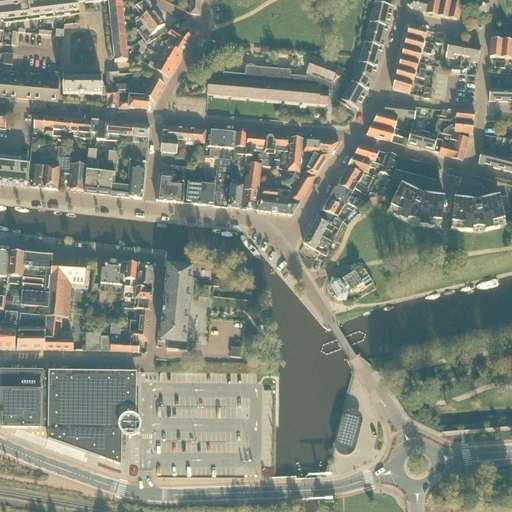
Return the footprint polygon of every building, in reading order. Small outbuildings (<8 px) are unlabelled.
[(20,0),(15,1),(18,23),(30,21),(27,0),(20,0)] [(27,0),(30,21),(43,20),(40,0),(27,0)] [(40,0),(43,20),(54,18),(52,0),(40,0)] [(52,0),(54,18),(67,17),(64,0),(52,0)] [(64,0),(67,17),(79,15),(80,15),(79,6),(77,0),(64,0)] [(141,17),(142,19),(153,10),(154,9),(146,0),(136,7),(135,8),(141,17)] [(200,0),(190,0),(190,15),(190,16),(200,17),(200,0)] [(411,11),(415,12),(418,0),(406,0),(407,7),(411,11)] [(428,1),(424,0),(418,0),(415,12),(426,14),(428,1)] [(437,17),(441,0),(429,0),(427,15),(437,17)] [(448,19),(452,2),(444,0),(441,0),(437,17),(448,19)] [(7,24),(18,23),(15,1),(4,2),(6,20),(7,24)] [(108,3),(110,19),(124,18),(122,1),(108,3)] [(367,35),(386,39),(393,8),(388,7),(388,4),(375,1),(367,35)] [(452,2),(448,19),(459,22),(463,4),(452,2)] [(490,5),(478,2),(476,15),(487,17),(490,5)] [(142,19),(141,17),(135,20),(136,23),(139,21),(143,27),(137,32),(138,32),(139,34),(159,18),(153,10),(142,19)] [(110,19),(112,36),(125,34),(126,34),(124,18),(110,19)] [(151,41),(149,38),(165,26),(159,18),(139,34),(146,44),(151,41)] [(407,38),(424,43),(427,32),(409,28),(407,38)] [(172,37),(166,44),(183,54),(188,46),(187,45),(192,39),(193,37),(186,33),(186,34),(184,33),(182,36),(172,30),(168,35),(172,37)] [(112,36),(113,50),(126,48),(125,34),(112,36)] [(442,46),(444,35),(437,34),(435,45),(442,46)] [(367,35),(356,74),(373,82),(386,39),(367,35)] [(424,43),(407,38),(404,49),(421,53),(424,43)] [(490,59),(501,60),(502,42),(491,41),(490,59)] [(161,58),(176,67),(183,54),(166,44),(163,42),(161,46),(166,49),(161,58)] [(501,60),(511,61),(511,54),(511,42),(502,42),(501,60)] [(463,57),(465,45),(448,43),(446,58),(454,60),(454,56),(463,57)] [(465,45),(463,57),(471,59),(470,63),(478,64),(481,48),(465,45)] [(128,62),(126,48),(113,50),(114,64),(128,62)] [(401,59),(419,64),(421,53),(404,49),(401,59)] [(176,67),(161,58),(156,66),(151,63),(148,67),(169,79),(176,67)] [(313,59),(306,75),(308,75),(306,78),(290,76),(291,71),(246,67),(245,75),(223,74),(223,78),(209,77),(208,96),(327,107),(328,96),(330,96),(334,85),(332,84),(335,76),(338,68),(313,59)] [(419,64),(401,59),(398,70),(415,75),(419,64)] [(460,68),(452,67),(450,75),(459,76),(460,68)] [(338,68),(335,76),(341,78),(344,71),(338,68)] [(472,76),(473,71),(461,68),(460,74),(472,76)] [(415,75),(398,70),(395,80),(412,85),(415,75)] [(102,96),(107,96),(107,91),(112,91),(112,76),(119,76),(119,71),(107,73),(107,74),(107,89),(102,89),(102,80),(63,80),(63,96),(102,96)] [(138,81),(142,74),(135,74),(129,85),(131,87),(135,79),(138,81)] [(358,111),(373,82),(356,74),(340,104),(351,110),(353,109),(358,111)] [(0,98),(8,99),(10,80),(0,78),(0,98)] [(150,102),(149,112),(150,112),(155,105),(154,104),(160,94),(165,86),(156,79),(156,80),(154,78),(144,96),(145,96),(144,102),(150,102)] [(21,100),(22,81),(10,80),(8,99),(21,100)] [(412,85),(395,80),(392,91),(409,96),(412,85)] [(33,101),(35,82),(22,81),(21,100),(33,101)] [(45,102),(47,83),(35,82),(33,101),(45,102)] [(47,83),(45,102),(58,103),(59,84),(47,83)] [(129,111),(129,110),(129,103),(128,103),(119,103),(119,95),(128,95),(129,95),(129,91),(128,91),(128,85),(115,85),(115,91),(112,91),(107,91),(107,96),(107,102),(108,102),(107,109),(113,109),(119,110),(129,111)] [(505,103),(506,91),(497,91),(497,87),(489,87),(489,103),(505,103)] [(431,101),(432,90),(424,89),(423,100),(431,101)] [(129,103),(129,110),(138,111),(145,111),(149,112),(150,102),(144,102),(145,96),(144,96),(129,95),(128,95),(128,103),(129,103)] [(384,105),(379,113),(394,116),(395,106),(384,105)] [(401,117),(402,107),(395,106),(394,116),(398,117),(401,117)] [(408,118),(409,108),(402,107),(401,117),(408,118)] [(415,119),(416,109),(409,108),(408,118),(415,119)] [(455,122),(473,124),(475,113),(457,111),(455,122)] [(379,113),(372,126),(394,132),(395,130),(398,117),(394,116),(379,113)] [(44,132),(45,118),(35,117),(34,131),(33,139),(37,140),(38,136),(38,131),(44,132)] [(53,138),(54,119),(45,118),(44,132),(38,131),(38,136),(53,138)] [(65,136),(65,133),(66,120),(54,119),(53,138),(57,138),(64,139),(65,136)] [(77,139),(78,121),(66,120),(65,133),(74,134),(74,138),(77,139)] [(90,141),(92,122),(78,121),(77,139),(80,139),(80,140),(90,141)] [(106,142),(108,124),(99,123),(92,122),(90,141),(92,141),(93,135),(97,135),(96,142),(106,142)] [(472,135),(473,124),(455,122),(455,128),(453,127),(451,129),(450,135),(451,136),(456,136),(456,133),(472,135)] [(134,126),(108,124),(106,142),(119,143),(120,137),(132,138),(133,138),(134,126)] [(132,143),(138,144),(139,139),(148,140),(150,128),(135,126),(134,126),(133,138),(132,138),(132,143)] [(372,126),(366,137),(367,137),(391,143),(393,136),(409,140),(410,134),(395,130),(394,132),(372,126)] [(206,132),(178,130),(164,128),(163,142),(177,143),(185,144),(184,146),(194,147),(194,145),(204,146),(206,132)] [(407,146),(420,150),(425,133),(411,129),(410,134),(409,140),(407,146)] [(210,151),(210,158),(209,160),(213,161),(214,158),(215,150),(217,150),(218,133),(210,132),(208,149),(213,149),(212,151),(210,151)] [(225,150),(227,134),(218,133),(217,150),(215,150),(214,158),(219,159),(219,155),(220,155),(220,150),(219,150),(224,150),(225,150)] [(420,150),(439,154),(442,144),(442,142),(437,141),(438,136),(425,133),(420,150)] [(228,151),(234,151),(236,134),(227,134),(225,150),(224,150),(223,161),(227,161),(228,151)] [(245,157),(248,136),(236,134),(234,151),(234,156),(245,157)] [(256,153),(258,137),(248,136),(245,157),(253,158),(253,153),(255,153),(256,153)] [(450,140),(456,142),(467,145),(468,139),(456,136),(451,136),(450,140)] [(262,162),(265,137),(258,137),(256,153),(260,153),(260,156),(258,156),(257,161),(262,162)] [(265,137),(262,162),(262,167),(268,168),(268,166),(268,162),(266,162),(267,155),(274,156),(275,152),(276,138),(265,137)] [(290,149),(291,140),(276,138),(275,152),(286,153),(287,149),(290,149)] [(296,174),(300,175),(303,141),(291,140),(290,149),(287,172),(296,174)] [(304,153),(314,154),(320,154),(320,142),(305,140),(304,153)] [(453,153),(455,148),(456,142),(450,140),(449,146),(445,158),(451,159),(453,153)] [(163,142),(162,155),(161,157),(176,159),(177,143),(163,142)] [(320,142),(320,154),(331,155),(339,143),(321,142),(320,142)] [(467,145),(456,142),(455,148),(466,150),(467,145)] [(439,154),(438,156),(445,158),(449,146),(442,144),(439,154)] [(90,145),(85,195),(98,196),(100,174),(92,173),(92,170),(95,171),(97,152),(94,152),(95,146),(90,145)] [(377,159),(379,153),(360,147),(354,158),(382,167),(383,163),(381,162),(381,161),(377,159)] [(455,148),(453,153),(464,156),(466,150),(455,148)] [(59,170),(62,170),(63,149),(59,149),(57,169),(51,169),(51,160),(47,160),(47,158),(44,190),(58,192),(59,170)] [(71,177),(70,191),(84,193),(87,167),(71,166),(72,160),(63,159),(64,149),(63,149),(62,170),(61,176),(69,176),(69,177),(71,177)] [(494,169),(497,157),(489,155),(490,151),(482,149),(478,165),(494,169)] [(464,156),(453,153),(451,159),(462,162),(464,156)] [(100,174),(98,196),(111,197),(112,186),(112,178),(115,178),(117,154),(113,154),(109,154),(107,175),(100,174)] [(331,155),(320,154),(314,154),(303,175),(316,178),(331,156),(331,155)] [(390,178),(397,158),(386,155),(384,160),(382,159),(381,161),(381,162),(383,163),(382,167),(379,174),(390,178)] [(510,173),(511,163),(511,157),(506,156),(505,159),(497,157),(494,169),(510,173)] [(31,189),(44,190),(47,158),(42,158),(41,168),(33,167),(31,189)] [(379,174),(382,167),(354,158),(348,168),(368,175),(370,169),(375,170),(372,177),(377,179),(379,174)] [(395,170),(437,181),(441,170),(400,158),(395,170)] [(227,161),(223,161),(218,160),(215,187),(213,208),(228,209),(232,166),(233,162),(227,161)] [(131,181),(129,199),(142,201),(145,171),(146,163),(130,161),(130,162),(128,181),(130,181),(131,181)] [(262,167),(262,162),(261,167),(254,166),(245,165),(244,167),(250,168),(248,177),(246,177),(246,178),(243,192),(244,192),(242,211),(256,212),(259,189),(262,167)] [(8,163),(5,186),(16,187),(18,165),(8,163)] [(18,165),(16,187),(27,189),(30,166),(18,165)] [(183,205),(184,192),(183,192),(185,168),(167,167),(167,166),(160,165),(159,176),(157,202),(172,204),(183,205)] [(238,167),(232,166),(228,209),(240,211),(243,188),(235,187),(238,167)] [(269,169),(262,168),(261,175),(268,176),(269,169)] [(363,176),(347,169),(342,178),(364,189),(369,192),(374,180),(370,178),(366,185),(360,181),(363,176)] [(186,205),(200,207),(202,186),(194,185),(195,173),(189,172),(186,205)] [(216,174),(208,173),(207,181),(215,182),(216,174)] [(303,200),(316,178),(303,175),(300,175),(296,174),(288,187),(290,189),(293,193),(292,197),(303,200)] [(337,186),(352,195),(356,189),(362,193),(364,189),(342,178),(337,186)] [(392,179),(388,178),(386,182),(385,182),(382,189),(387,191),(392,179)] [(112,186),(111,197),(129,199),(131,181),(130,181),(130,188),(112,186)] [(441,229),(444,199),(426,197),(422,197),(418,195),(418,194),(401,186),(401,187),(395,184),(387,198),(393,202),(388,213),(412,226),(441,229)] [(200,207),(213,208),(215,187),(202,186),(200,207)] [(352,195),(337,186),(328,201),(335,206),(339,200),(342,202),(343,199),(345,200),(344,202),(347,204),(352,195)] [(292,217),(303,200),(292,197),(293,193),(290,189),(290,193),(278,191),(259,189),(256,212),(292,217)] [(503,214),(510,213),(506,197),(499,199),(499,197),(481,202),(477,203),(473,202),(454,200),(451,230),(479,234),(506,227),(503,214)] [(320,214),(335,219),(339,221),(340,220),(338,219),(341,213),(344,214),(347,209),(353,212),(356,209),(352,206),(347,204),(344,202),(345,200),(343,199),(342,202),(339,200),(335,206),(328,201),(321,212),(320,214)] [(356,200),(352,206),(356,209),(361,203),(356,200)] [(331,226),(335,219),(320,214),(318,218),(331,226)] [(342,223),(339,221),(335,219),(331,226),(318,218),(311,232),(321,238),(326,230),(332,233),(334,229),(338,231),(342,223)] [(303,245),(314,251),(326,258),(333,244),(321,238),(311,232),(303,245)] [(8,269),(10,253),(0,252),(0,278),(8,279),(8,269)] [(24,271),(26,255),(10,253),(8,269),(24,271)] [(44,309),(48,310),(53,257),(26,255),(24,271),(22,297),(21,301),(21,305),(20,307),(35,309),(41,309),(44,309)] [(45,336),(45,339),(60,340),(62,319),(69,319),(71,288),(71,286),(84,287),(87,260),(53,257),(48,310),(48,317),(48,318),(46,318),(45,336)] [(164,314),(161,342),(168,343),(167,352),(187,354),(188,344),(185,344),(192,269),(191,269),(191,270),(187,270),(188,261),(167,259),(166,269),(168,269),(164,312),(162,312),(162,314),(164,314)] [(121,292),(122,287),(124,264),(103,262),(101,285),(112,286),(111,292),(112,293),(120,294),(121,292)] [(130,288),(136,288),(138,265),(133,264),(132,263),(129,263),(128,264),(127,264),(125,280),(130,281),(130,288)] [(138,265),(136,288),(153,290),(155,267),(138,265)] [(339,282),(332,281),(330,289),(331,290),(332,293),(334,297),(337,299),(337,300),(346,302),(347,295),(345,290),(348,288),(351,293),(363,285),(366,289),(373,284),(364,270),(357,275),(355,272),(343,280),(339,283),(339,282)] [(153,290),(136,288),(130,288),(124,287),(123,299),(135,301),(134,310),(141,311),(151,312),(153,290)] [(13,305),(21,305),(21,301),(22,297),(13,296),(13,305)] [(31,316),(20,315),(17,351),(44,351),(45,339),(45,336),(46,318),(48,318),(48,317),(36,316),(41,309),(35,309),(31,316)] [(130,321),(128,341),(131,341),(131,344),(130,353),(138,354),(140,342),(148,343),(149,327),(151,312),(141,311),(139,322),(130,321)] [(0,324),(0,351),(14,351),(17,314),(5,313),(4,325),(0,324)] [(120,326),(111,326),(110,326),(110,338),(100,337),(100,353),(110,353),(110,343),(119,344),(120,326)] [(86,335),(86,352),(100,353),(100,337),(100,335),(86,335)] [(60,340),(45,339),(44,351),(58,352),(73,352),(73,340),(60,340)] [(120,353),(120,344),(119,344),(110,343),(110,353),(120,353)] [(130,353),(131,344),(120,344),(120,353),(130,353)] [(241,349),(231,348),(230,358),(240,359),(241,349)] [(42,372),(2,372),(1,408),(0,407),(0,416),(1,416),(1,429),(41,429),(48,429),(48,440),(121,466),(121,435),(121,434),(126,434),(125,434),(125,429),(126,429),(126,430),(127,431),(128,431),(128,432),(129,432),(130,432),(131,432),(132,431),(133,431),(134,430),(134,429),(135,428),(135,427),(135,426),(134,425),(134,424),(133,423),(135,421),(136,421),(136,418),(136,374),(49,373),(49,374),(42,374),(42,372)] [(343,417),(342,417),(336,443),(336,444),(335,444),(335,445),(335,446),(335,447),(335,448),(335,449),(335,450),(336,450),(336,451),(336,452),(337,452),(337,453),(338,453),(338,454),(339,454),(339,455),(340,455),(341,455),(342,455),(342,456),(343,456),(344,456),(345,456),(346,455),(347,455),(348,455),(349,454),(350,453),(351,452),(351,451),(352,450),(352,449),(359,422),(359,421),(359,420),(359,419),(359,418),(358,417),(358,416),(357,416),(357,415),(356,415),(356,414),(355,414),(354,414),(354,413),(353,413),(352,413),(351,413),(350,413),(349,413),(348,413),(347,413),(346,414),(345,414),(344,415),(344,416),(343,416),(343,417)] [(121,434),(121,435),(123,436),(126,438),(130,439),(133,438),(136,436),(139,434),(140,431),(141,427),(140,424),(139,421),(136,418),(136,421),(135,421),(133,423),(134,424),(134,425),(135,426),(135,427),(135,428),(134,429),(134,430),(133,431),(132,431),(131,432),(130,432),(129,432),(128,432),(128,431),(127,431),(126,430),(126,429),(125,429),(125,434),(126,434),(121,434)]
